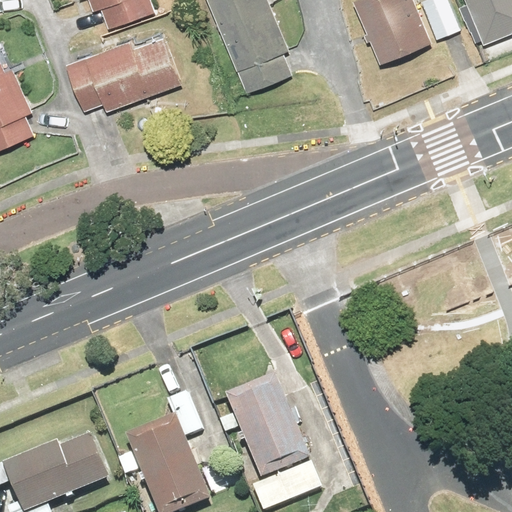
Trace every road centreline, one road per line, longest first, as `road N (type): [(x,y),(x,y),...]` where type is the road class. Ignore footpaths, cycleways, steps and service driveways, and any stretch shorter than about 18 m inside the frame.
road 1 (tertiary): [(359,181),(0,332)]
road 2 (residential): [(0,238),(66,210),(153,191),(256,179),(359,181)]
road 3 (tertiary): [(511,114),(359,181)]
